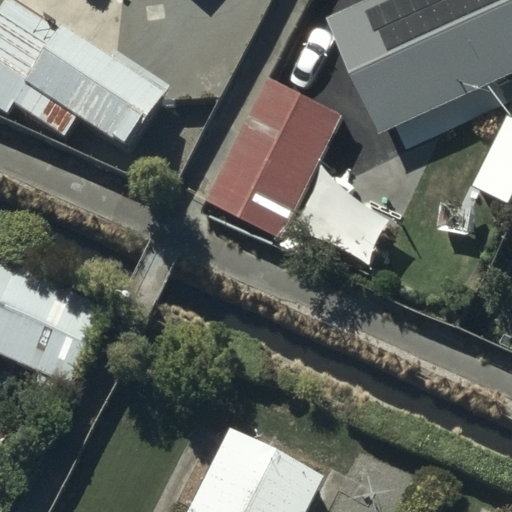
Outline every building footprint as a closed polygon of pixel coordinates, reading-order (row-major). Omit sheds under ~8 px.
[(511,88),(511,0),(400,0),(337,29),(390,144),(511,88)] [(64,42),(11,9),(0,26),(0,117),(12,126),(19,116),(67,146),(78,129),(130,162),(172,96),(115,60),(111,66),(66,38),(64,42)] [(291,245),(350,122),(279,88),(220,211),(291,245)] [(511,136),(484,194),(511,208),(511,136)] [(85,320),(0,281),(0,363),(54,388),(85,320)] [(313,511),(324,490),(233,444),(198,511),(313,511)]
